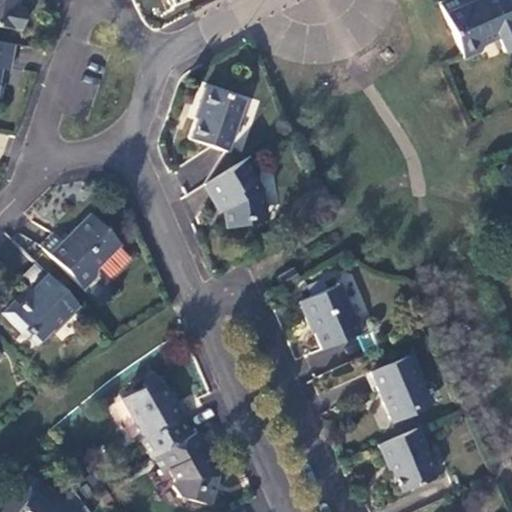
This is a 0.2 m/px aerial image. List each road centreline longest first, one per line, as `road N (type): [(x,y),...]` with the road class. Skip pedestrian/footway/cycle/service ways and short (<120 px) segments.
road 1 (residential): [(286,511),(129,145)]
road 2 (residential): [(88,0),(32,175)]
